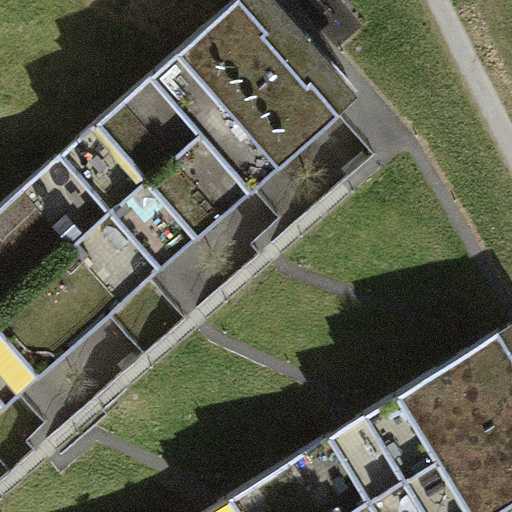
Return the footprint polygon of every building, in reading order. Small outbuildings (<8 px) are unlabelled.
[(201,131),(251,188),(268,173),(337,113),(238,0),(231,0),(149,72),(201,131)] [(144,181),(201,131),(149,72),(92,121),(144,181)] [(108,212),(144,181),(92,121),(56,152),(108,212)] [(201,131),(144,181),(194,238),(251,188),(201,131)] [(0,305),(108,212),(56,152),(0,201),(0,305)] [(144,181),(108,212),(158,269),(194,238),(144,181)] [(108,212),(0,305),(0,327),(39,372),(158,269),(108,212)] [(0,327),(0,398),(4,403),(39,372),(0,327)] [(402,477),(511,409),(511,361),(494,332),(474,345),(363,413),(402,477)] [(423,511),(494,511),(511,501),(511,409),(402,477),(423,511)] [(366,499),(402,477),(363,413),(352,419),(327,434),(366,499)] [(237,511),(344,511),(366,499),(327,434),(227,495),(237,511)] [(374,511),(423,511),(402,477),(366,499),(374,511)] [(237,511),(227,495),(212,504),(199,511),(237,511)] [(374,511),(366,499),(344,511),(374,511)]
